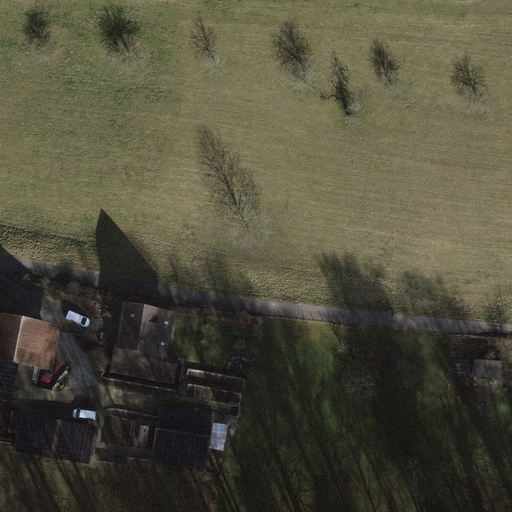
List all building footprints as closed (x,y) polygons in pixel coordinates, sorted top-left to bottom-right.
[(126,346),(119,344),(114,369),(172,380),(175,363),(162,360),(171,316),(127,307),(122,331),(129,332),(126,346)] [(48,330),(0,320),(0,356),(42,364),(48,330)] [(501,363),(475,362),(474,375),(500,377),(501,363)] [(204,470),(211,415),(164,409),(157,464),(204,470)] [(95,439),(22,425),(17,450),(91,464),(95,439)]
